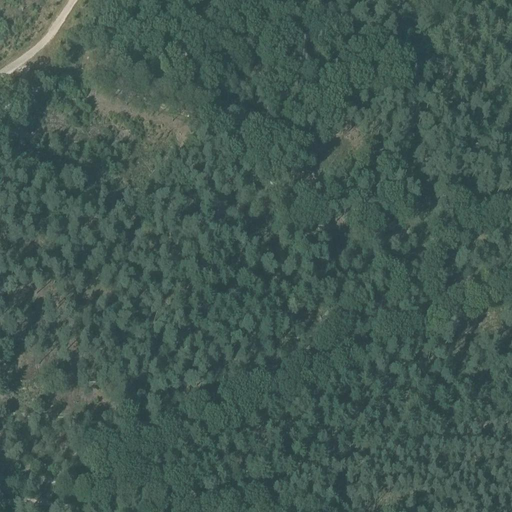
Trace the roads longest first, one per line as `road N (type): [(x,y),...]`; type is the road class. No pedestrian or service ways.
road 1 (track): [(511,197),(443,205),(369,234),(327,234),(214,130),(68,74),(29,69)]
road 2 (track): [(157,428),(511,286)]
road 3 (track): [(0,414),(114,417),(157,428)]
